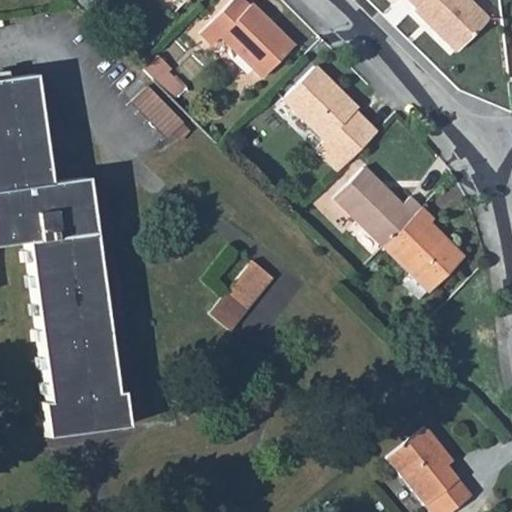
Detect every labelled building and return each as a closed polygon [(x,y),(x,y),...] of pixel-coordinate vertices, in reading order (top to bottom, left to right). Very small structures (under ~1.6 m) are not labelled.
[(238,0),(229,0),(196,33),(208,45),(217,36),(260,77),(291,46),(249,5),(246,7),(238,0)] [(464,0),(406,0),(413,7),(410,11),(452,52),(484,20),(464,0)] [(154,55),(141,68),(150,78),(164,64),(154,55)] [(312,149),(334,171),(373,133),(352,111),(354,109),(312,67),(278,99),(320,141),(312,149)] [(0,244),(23,241),(43,400),(38,401),(41,436),(122,426),(117,390),(111,391),(82,176),(44,181),(30,74),(0,78),(0,244)] [(128,103),(163,138),(169,132),(178,123),(179,122),(144,87),(128,103)] [(178,123),(169,132),(177,140),(186,131),(178,123)] [(329,197),(379,246),(418,207),(407,196),(396,207),(376,187),(378,185),(360,167),(329,197)] [(418,207),(379,246),(426,293),(461,257),(444,239),(441,241),(425,224),(430,219),(418,207)] [(226,328),(242,309),(269,278),(249,260),(206,310),(226,328)] [(383,457),(422,505),(429,499),(439,511),(446,511),(466,495),(443,464),(436,458),(442,453),(420,427),(383,457)] [(442,453),(436,458),(443,464),(447,461),(442,453)] [(439,511),(429,499),(422,505),(427,511),(439,511)]
